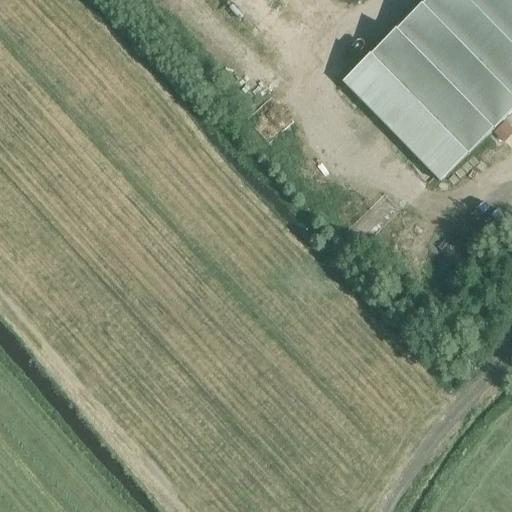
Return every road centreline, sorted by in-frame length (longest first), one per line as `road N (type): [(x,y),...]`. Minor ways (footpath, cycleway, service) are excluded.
road 1 (track): [(188,511),(0,299)]
road 2 (track): [(511,339),(429,439),(383,511)]
